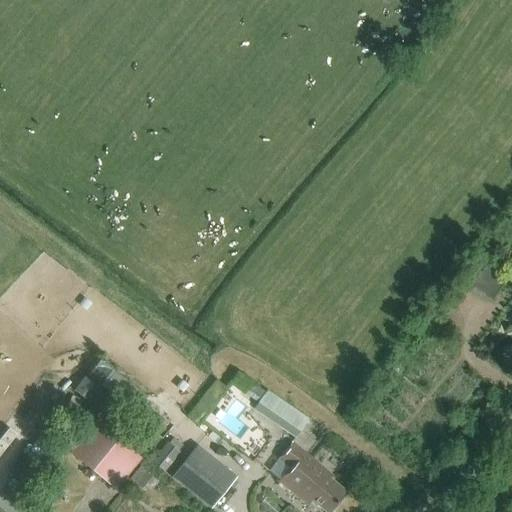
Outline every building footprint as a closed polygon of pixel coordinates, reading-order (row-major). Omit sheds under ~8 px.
[(507,280),(488,265),(468,290),(487,305),(507,280)] [(93,372),(114,391),(128,376),(107,357),(93,372)] [(265,391),(239,371),(230,383),(257,403),(265,391)] [(91,373),(79,386),(104,410),(117,397),(91,373)] [(195,411),(204,419),(225,394),(215,386),(195,411)] [(302,434),(314,414),(269,388),(258,409),(302,434)] [(140,458),(96,422),(71,453),(115,489),(140,458)] [(164,472),(179,452),(167,442),(151,461),(164,472)] [(331,476),(302,453),(290,443),(278,457),(291,467),(279,482),(307,505),(311,501),(325,511),(329,511),(345,493),(329,479),(331,476)] [(213,506),(233,481),(194,449),(173,474),(213,506)] [(139,467),(129,479),(141,489),(151,477),(139,467)]
